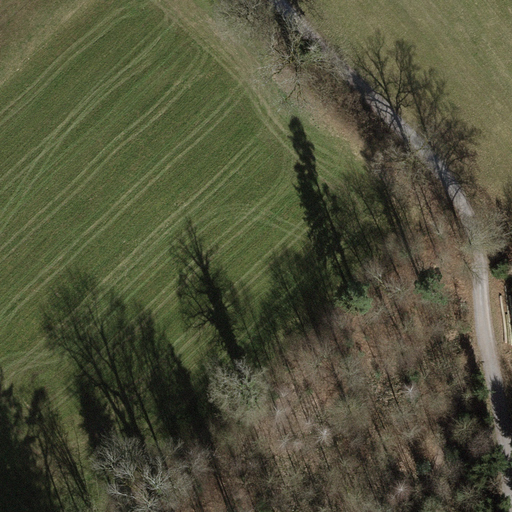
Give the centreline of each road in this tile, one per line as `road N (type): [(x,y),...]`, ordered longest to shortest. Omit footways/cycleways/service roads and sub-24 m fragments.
road 1 (track): [(511,511),(477,249),(464,205),(438,160),(279,0)]
road 2 (track): [(481,316),(441,448),(410,511)]
